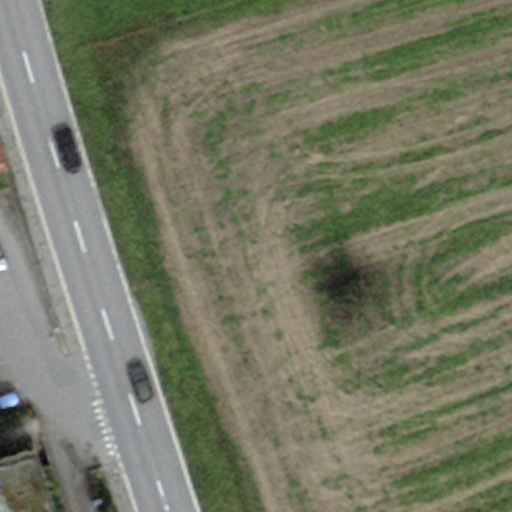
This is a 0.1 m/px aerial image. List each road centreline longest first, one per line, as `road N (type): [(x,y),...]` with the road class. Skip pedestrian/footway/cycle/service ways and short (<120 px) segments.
road 1 (primary): [(27,0),(133,402)]
road 2 (residential): [(0,247),(100,379),(133,402)]
